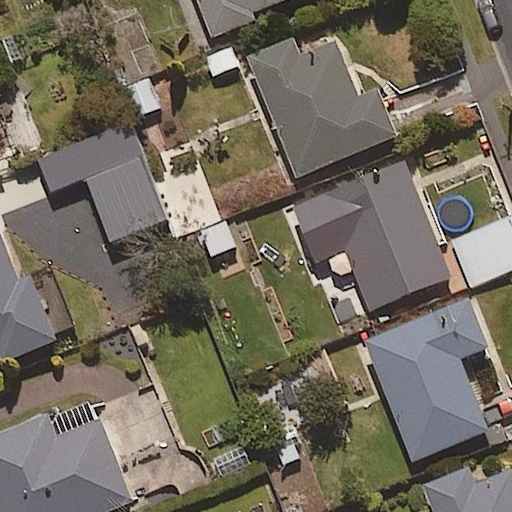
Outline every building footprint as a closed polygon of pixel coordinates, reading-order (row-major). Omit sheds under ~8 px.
[(302,0),(187,0),(204,42),(267,18),(266,14),(302,0)] [(379,95),(360,103),(339,49),(256,83),(296,182),(398,141),(379,95)] [(140,125),(167,114),(152,80),(125,92),(140,125)] [(55,195),(144,163),(132,130),(44,162),(55,195)] [(366,318),(453,284),(408,169),(321,203),(366,318)] [(472,289),(511,274),(511,221),(455,242),(472,289)] [(54,276),(22,290),(0,236),(0,360),(4,371),(80,339),(54,276)] [(462,369),(491,357),(471,307),(367,349),(415,468),(490,437),(462,369)] [(0,511),(126,511),(135,509),(94,404),(0,440),(0,511)] [(511,511),(511,481),(480,494),(472,474),(425,492),(433,511),(511,511)]
